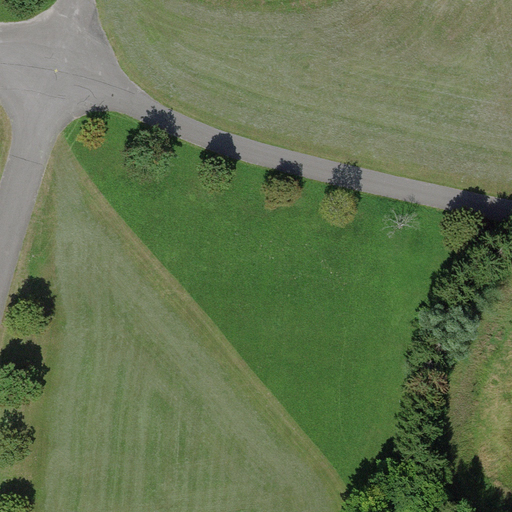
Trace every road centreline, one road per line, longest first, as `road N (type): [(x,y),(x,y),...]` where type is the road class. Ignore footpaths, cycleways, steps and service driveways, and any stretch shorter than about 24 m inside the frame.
road 1 (unclassified): [(53,66),(228,144),(511,214)]
road 2 (unclassified): [(0,251),(53,66)]
